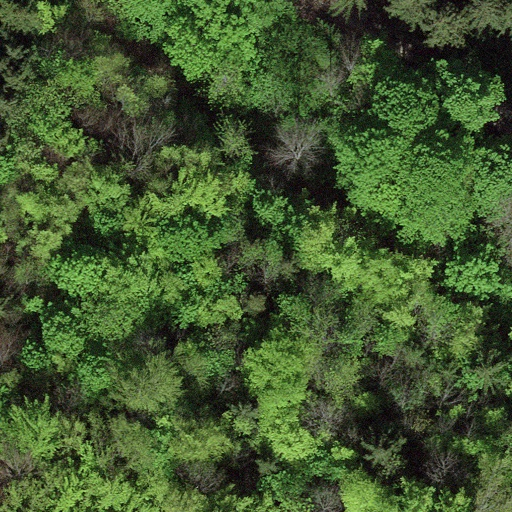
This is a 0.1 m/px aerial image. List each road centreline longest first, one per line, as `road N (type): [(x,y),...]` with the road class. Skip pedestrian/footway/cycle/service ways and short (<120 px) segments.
road 1 (track): [(86,0),(226,142),(511,377)]
road 2 (track): [(312,0),(511,120)]
